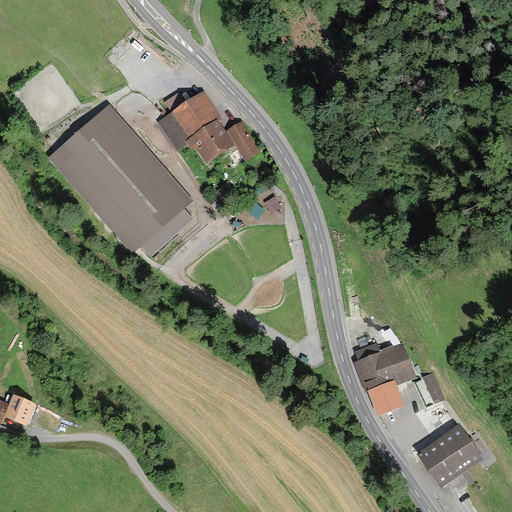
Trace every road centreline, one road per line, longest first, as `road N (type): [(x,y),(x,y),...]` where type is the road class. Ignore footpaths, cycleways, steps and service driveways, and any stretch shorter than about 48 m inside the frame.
road 1 (tertiary): [(430,511),(355,396),(313,216),(290,166),(253,114),(145,0)]
road 2 (residential): [(0,430),(28,440),(110,441),(171,511)]
